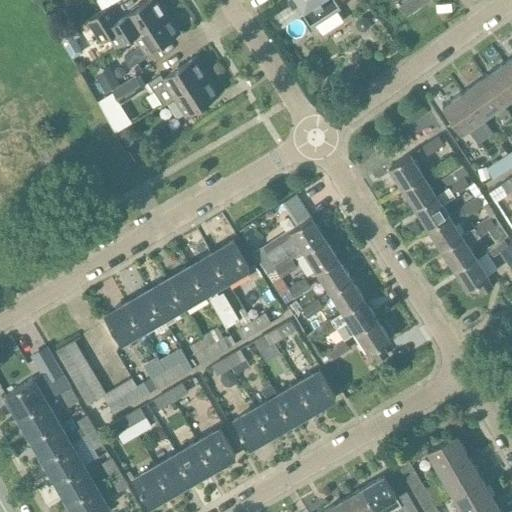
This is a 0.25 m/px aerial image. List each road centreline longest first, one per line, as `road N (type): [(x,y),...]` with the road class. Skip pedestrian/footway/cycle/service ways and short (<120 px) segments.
road 1 (residential): [(0,324),(316,138)]
road 2 (residential): [(463,376),(316,138)]
road 3 (residential): [(226,511),(463,376)]
road 4 (residential): [(316,138),(511,4)]
road 5 (residential): [(316,138),(230,0)]
